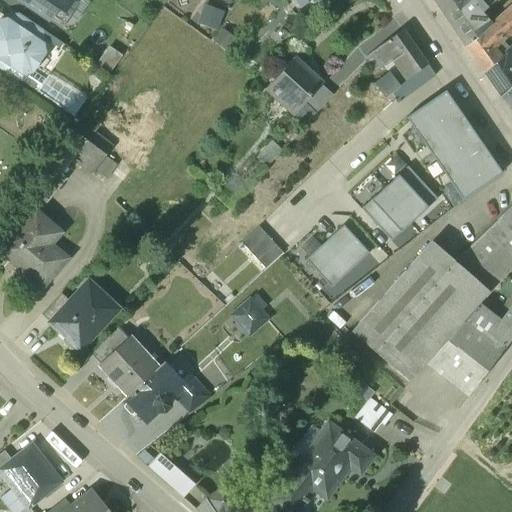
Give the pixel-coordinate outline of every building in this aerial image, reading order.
[(64,13),(73,0),(18,0),(49,21),(58,8),(64,13)] [(435,0),(444,12),(455,0),(435,0)] [(455,0),(444,12),(459,34),(463,29),(467,33),(485,17),(481,13),(491,4),(487,0),(455,0)] [(208,4),(201,23),(220,30),(227,11),(208,4)] [(511,6),(502,16),(511,26),(511,6)] [(42,30),(21,16),(14,26),(41,44),(44,39),(42,30)] [(474,41),(467,47),(485,73),(501,58),(492,48),(511,30),(511,26),(502,16),(474,41)] [(485,17),(467,33),(474,41),(492,25),(485,17)] [(14,26),(6,21),(0,21),(0,60),(8,65),(22,75),(31,73),(32,72),(45,54),(43,45),(14,26)] [(435,76),(404,31),(373,52),(384,67),(385,67),(394,61),(400,58),(413,76),(408,78),(404,82),(413,87),(415,91),(420,87),(435,76)] [(511,47),(501,58),(485,73),(501,97),(511,85),(511,47)] [(384,67),(373,52),(365,58),(376,72),(384,67)] [(413,76),(400,58),(394,61),(396,65),(400,63),(401,67),(408,78),(413,76)] [(294,60),(267,88),(281,102),(285,98),(298,109),(321,84),(294,60)] [(400,63),(396,65),(394,61),(385,67),(390,73),(376,83),(385,96),(391,92),(404,82),(408,78),(401,67),(400,63)] [(22,75),(8,65),(1,75),(29,93),(36,92),(45,79),(32,72),(31,73),(22,75)] [(88,97),(50,73),(45,79),(36,92),(74,117),(88,97)] [(404,82),(391,92),(400,102),(404,99),(415,91),(413,87),(404,82)] [(511,85),(501,97),(511,113),(511,85)] [(426,147),(465,120),(447,93),(407,120),(426,147)] [(298,109),(285,98),(281,102),(294,114),(298,109)] [(444,174),(484,147),(465,120),(426,147),(444,174)] [(86,142),(73,161),(92,175),(106,156),(86,142)] [(463,201),(502,174),(484,147),(444,174),(463,201)] [(408,168),(387,188),(415,219),(437,199),(408,168)] [(387,188),(363,210),(392,240),(415,219),(387,188)] [(499,220),(457,260),(489,293),(511,267),(511,205),(498,219),(499,220)] [(34,211),(0,250),(0,251),(42,287),(66,259),(50,245),(59,234),(51,228),(53,227),(34,211)] [(368,254),(343,227),(307,261),(332,288),(368,254)] [(266,237),(258,228),(241,244),(249,252),(266,237)] [(274,245),(266,237),(249,252),(257,261),(274,245)] [(433,242),(352,332),(409,383),(429,360),(478,306),(484,299),(489,293),(433,242)] [(282,253),(274,245),(257,261),(265,269),(282,253)] [(69,302),(51,321),(53,323),(67,336),(65,337),(79,350),(117,310),(88,282),(69,302)] [(69,302),(60,294),(41,315),(51,324),(53,323),(51,321),(69,302)] [(256,295),(250,301),(260,312),(266,306),(256,295)] [(484,299),(478,306),(484,310),(489,303),(484,299)] [(250,301),(240,309),(251,321),(261,313),(260,312),(250,301)] [(478,306),(429,360),(470,395),(504,350),(490,336),(500,323),(484,310),(478,306)] [(511,307),(500,323),(490,336),(504,350),(511,338),(511,307)] [(116,329),(90,357),(100,367),(127,340),(116,329)] [(156,370),(127,340),(100,367),(128,396),(156,370)] [(128,396),(124,399),(145,422),(157,411),(163,411),(169,406),(169,400),(166,397),(171,393),(180,384),(179,383),(162,364),(156,370),(128,396)] [(188,375),(179,383),(180,384),(171,393),(190,414),(210,399),(188,375)] [(392,416),(374,401),(365,413),(381,425),(384,427),(392,416)] [(365,413),(358,422),(374,434),(381,425),(365,413)] [(328,424),(292,474),(313,489),(326,499),(350,467),(360,475),(373,457),(328,424)] [(12,461),(0,470),(0,472),(28,508),(60,482),(31,446),(12,461)] [(0,454),(0,470),(12,461),(4,451),(0,454)] [(152,466),(186,498),(199,485),(164,453),(152,466)] [(296,511),(313,489),(292,474),(271,502),(284,511),(296,511)] [(234,511),(236,511),(222,490),(200,504),(205,511),(234,511)] [(73,508),(68,511),(108,511),(94,493),(73,508)] [(66,499),(49,511),(68,511),(73,508),(66,499)]
